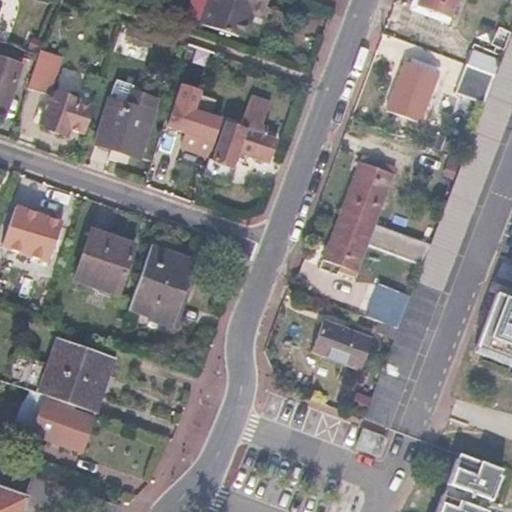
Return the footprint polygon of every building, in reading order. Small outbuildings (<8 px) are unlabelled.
[(205,0),(198,24),(234,36),(245,5),(261,11),(264,0),(205,0)] [(454,0),(416,0),(414,7),(447,20),(454,0)] [(511,23),(497,63),(491,79),(485,93),(459,161),(427,245),(412,284),(439,295),(511,104),(511,23)] [(128,26),(124,38),(147,46),(151,35),(128,26)] [(497,63),(471,53),(465,68),(491,79),(497,63)] [(0,115),(1,116),(19,66),(0,59),(0,115)] [(60,67),(36,59),(26,89),(49,97),(60,67)] [(433,75),(401,63),(382,112),(414,124),(433,75)] [(465,68),(461,67),(456,81),(485,93),(491,79),(465,68)] [(133,87),(114,80),(93,144),(136,159),(155,101),(131,93),(133,87)] [(197,97),(179,91),(174,105),(192,112),(197,97)] [(199,92),(197,97),(192,112),(202,115),(209,96),(199,92)] [(50,102),(44,100),(36,123),(42,125),(41,128),(62,135),(65,129),(80,134),(88,113),(72,107),(74,101),(53,94),(50,102)] [(238,128),(226,124),(211,162),(206,161),(202,172),(225,181),(235,151),(251,156),(251,162),(257,164),(262,160),(267,162),(275,141),(263,137),(266,130),(260,127),(269,104),(249,97),(238,128)] [(192,112),(174,105),(167,126),(210,142),(217,121),(202,115),(192,112)] [(178,150),(159,143),(152,166),(171,172),(178,150)] [(433,162),(417,156),(412,170),(427,176),(433,162)] [(390,176),(356,163),(338,212),(372,225),(390,176)] [(59,223),(13,206),(0,242),(0,247),(45,263),(59,223)] [(372,225),(338,212),(320,263),(353,275),(372,225)] [(131,248),(88,232),(70,282),(114,297),(131,248)] [(190,264),(146,248),(125,309),(167,324),(190,264)] [(511,299),(497,294),(477,346),(511,359),(511,299)] [(399,306),(372,295),(365,314),(392,324),(399,306)] [(356,337),(320,323),(308,353),(344,367),(356,337)] [(109,361),(51,341),(33,393),(40,396),(71,407),(91,414),(109,361)] [(71,407),(40,396),(27,438),(77,455),(89,420),(69,412),(71,407)] [(361,431),(354,450),(377,459),(385,440),(361,431)] [(502,472),(451,452),(437,486),(489,500),(502,472)] [(0,490),(0,511),(21,511),(26,499),(0,490)] [(478,511),(434,496),(427,511),(478,511)]
